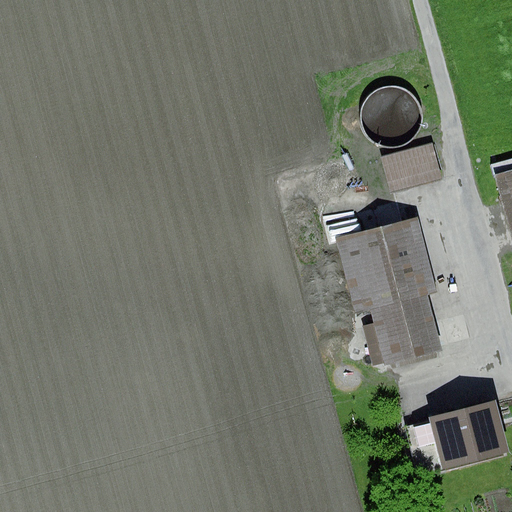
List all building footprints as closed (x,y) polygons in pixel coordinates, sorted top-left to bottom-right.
[(362,98),(375,136),(417,122),(404,84),(362,98)] [(422,144),(369,158),(378,193),(431,179),(422,144)] [(511,169),(488,176),(511,267),(511,169)] [(410,223),(324,242),(339,310),(357,306),(370,367),(426,355),(413,299),(426,296),(410,223)] [(478,406),(412,422),(423,469),(490,453),(478,406)]
